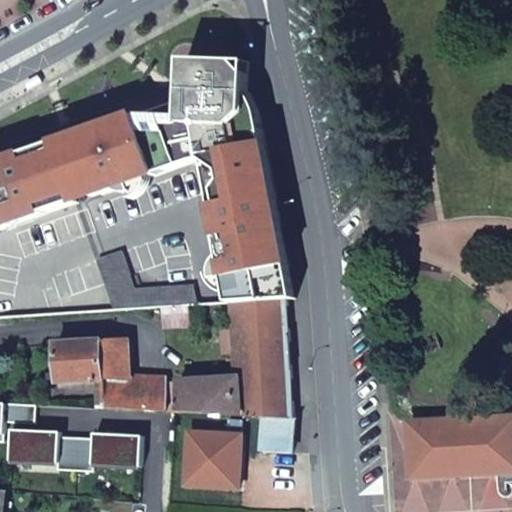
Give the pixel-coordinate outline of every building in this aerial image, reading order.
[(0,162),(0,229),(205,160),(233,304),(235,304),(287,299),(296,297),(261,116),(254,95),(241,79),(228,70),(215,64),(196,59),(186,59),(186,72),(185,98),(0,162)] [(251,61),(186,59),(196,59),(215,64),(228,70),(241,79),(254,95),(261,116),(251,61)] [(115,312),(199,306),(194,287),(136,290),(123,253),(98,261),(115,312)] [(296,419),(287,299),(235,304),(235,310),(240,377),(243,416),(266,417),(296,419)] [(58,346),(58,348),(62,383),(105,380),(108,409),(117,409),(171,412),(171,395),(170,377),(134,377),(131,340),(58,346)] [(243,416),(240,377),(183,382),(184,396),(185,413),(243,416)] [(184,396),(171,395),(171,412),(185,413),(184,396)] [(38,406),(0,403),(0,442),(7,443),(8,423),(38,424),(38,406)] [(295,453),(296,419),(266,417),(265,451),(295,453)] [(511,474),(511,419),(414,424),(416,479),(511,474)] [(229,431),(244,433),(245,424),(229,424),(229,431)] [(97,466),(145,468),(146,437),(98,435),(98,439),(63,438),(64,433),(15,431),(14,462),(61,464),(61,471),(97,473),(97,466)] [(245,437),(191,435),(189,485),(243,488),(245,437)] [(0,511),(5,511),(9,491),(0,490),(0,511)]
